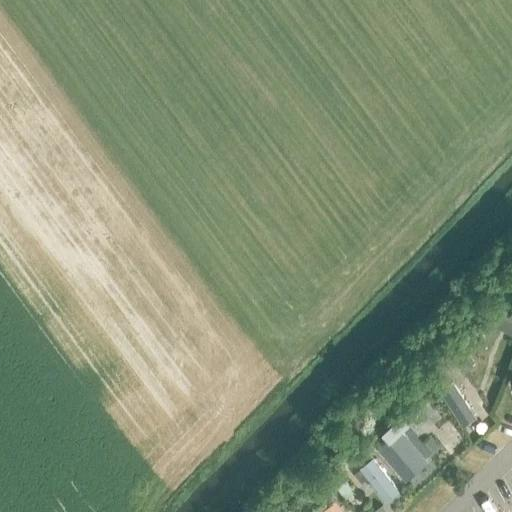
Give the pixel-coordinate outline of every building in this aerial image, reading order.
[(495,315),(511,321),(511,306),(500,301),(495,315)] [(467,354),(456,361),(463,371),(473,364),(467,354)] [(481,414),(457,379),(441,387),(465,425),(481,414)] [(433,391),(424,398),(430,407),(440,400),(433,391)] [(391,437),(378,448),(405,479),(426,461),(401,431),(421,414),(414,406),(386,431),(391,437)] [(372,455),(358,467),(383,500),(397,489),(372,455)] [(345,480),(336,487),(345,498),(354,491),(345,480)] [(347,511),(336,497),(323,508),(325,511),(347,511)]
